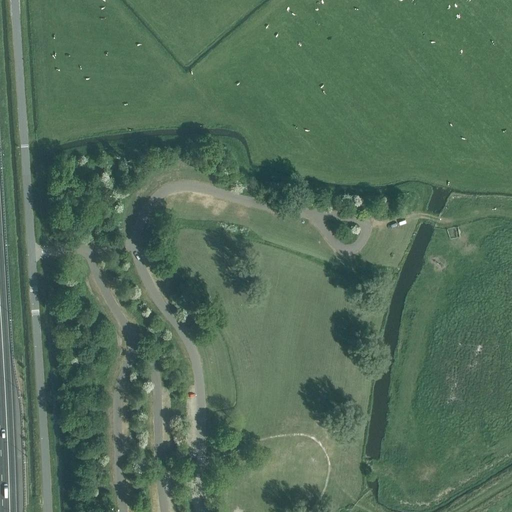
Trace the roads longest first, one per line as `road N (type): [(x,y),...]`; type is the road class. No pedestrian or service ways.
road 1 (unclassified): [(46,511),(29,252)]
road 2 (unclassified): [(29,252),(15,0)]
